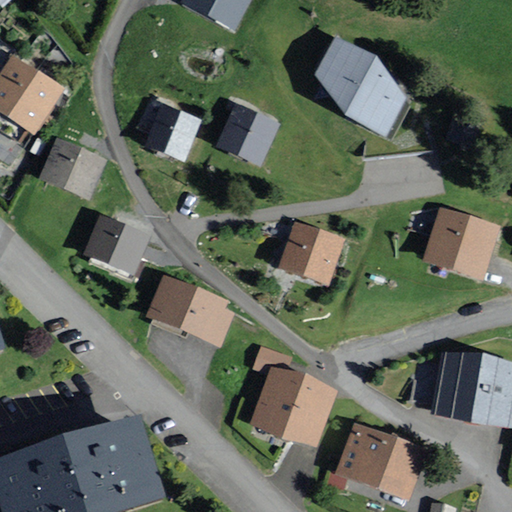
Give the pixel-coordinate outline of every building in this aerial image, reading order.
[(184,0),(183,4),(239,29),(251,0),(184,0)] [(376,68),(338,46),(321,81),(347,124),(384,142),(403,105),(376,68)] [(65,92),(13,59),(0,79),(0,113),(36,137),(65,92)] [(222,150),(260,167),(276,130),(238,114),(222,150)] [(151,151),(184,162),(196,127),(163,115),(151,151)] [(107,161),(58,142),(43,182),(91,201),(107,161)] [(442,211),(425,268),(482,285),(499,228),(442,211)] [(152,238),(101,218),(85,259),(136,279),(152,238)] [(284,270),(328,284),(341,244),(296,230),(284,270)] [(232,303),(165,280),(156,304),(163,307),(157,324),(212,344),(216,331),(221,333),(232,303)] [(264,352),(256,371),(273,377),(253,428),(319,453),(340,399),(284,377),(290,362),(264,352)] [(511,368),(444,357),(434,419),(511,432),(511,423),(511,368)] [(423,458),(358,431),(339,478),(405,504),(423,458)] [(142,511),(160,507),(139,435),(91,449),(43,464),(0,476),(0,496),(4,511),(142,511)]
